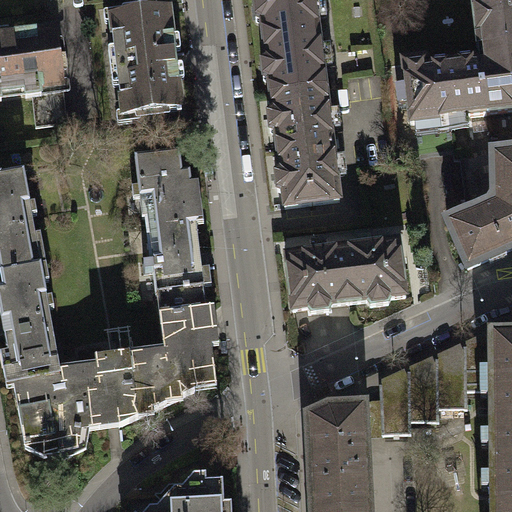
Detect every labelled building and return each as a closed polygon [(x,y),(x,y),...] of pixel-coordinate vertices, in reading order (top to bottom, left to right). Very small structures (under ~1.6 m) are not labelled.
[(256,21),(261,23),(266,60),(261,63),(263,82),(269,84),(271,98),(325,91),(313,0),(258,0),(258,2),(254,5),(256,21)] [(511,0),(468,0),(472,22),(511,17),(511,0)] [(169,12),(109,20),(122,119),(181,111),(169,12)] [(511,112),(511,17),(472,22),(475,49),(480,48),(482,60),(476,61),(483,116),(511,112)] [(26,100),(32,99),(64,95),(56,31),(0,37),(0,103),(1,103),(0,96),(25,93),(26,100)] [(407,126),(483,116),(476,61),(424,68),(423,61),(399,64),(400,71),(407,126)] [(283,196),(285,210),(339,203),(325,91),(271,98),(273,112),(268,115),(270,132),(275,134),(280,171),(275,174),(278,193),(283,196)] [(67,126),(64,95),(32,99),(36,130),(67,126)] [(443,225),(464,270),(511,248),(511,153),(489,156),(490,205),(443,225)] [(54,456),(85,442),(87,423),(101,422),(114,420),(115,428),(193,393),(192,387),(212,384),(193,232),(183,154),(130,160),(138,220),(150,218),(155,258),(147,259),(160,359),(127,363),(126,355),(91,359),(92,374),(58,378),(20,173),(0,176),(0,335),(21,449),(39,459),(54,456)] [(282,258),(289,313),(304,311),(305,316),(327,313),(327,308),(363,304),(366,308),(384,306),(386,301),(401,299),(394,245),(282,258)] [(495,394),(494,418),(511,417),(511,336),(494,337),(494,348),(495,394)] [(381,387),(381,403),(382,438),(412,437),(412,425),(440,424),(440,412),(468,411),(468,394),(495,394),(494,348),(465,349),(465,361),(437,362),(437,374),(409,374),(409,387),(381,387)] [(382,440),(382,438),(381,403),(371,403),(364,407),(364,409),(366,441),(382,440)] [(314,511),(364,511),(369,511),(366,441),(364,409),(331,410),(312,419),(314,511)] [(511,417),(494,418),(495,509),(511,508),(511,417)] [(231,511),(232,503),(223,503),(221,481),(207,482),(206,475),(194,475),(183,487),(173,489),(160,507),(147,509),(144,511),(231,511)]
